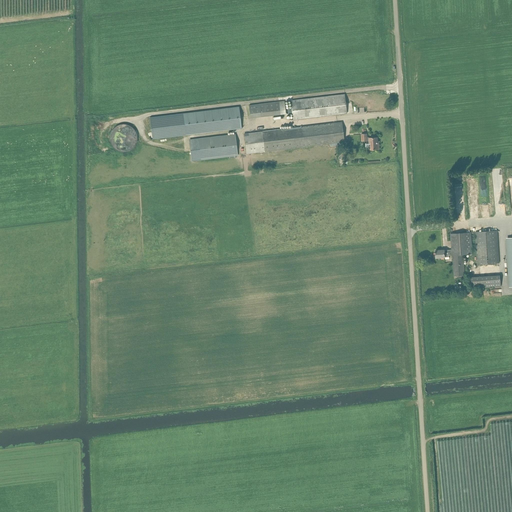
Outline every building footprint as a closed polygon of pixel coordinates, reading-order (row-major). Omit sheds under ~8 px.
[(294,120),(344,114),(347,114),(344,94),(291,101),(294,120)] [(249,106),(250,118),(286,114),(284,102),(249,106)] [(239,107),(150,118),(152,139),(241,128),(239,107)] [(247,154),(264,152),(344,142),(342,122),(333,123),(333,122),(295,127),(295,128),(244,134),(247,154)] [(118,124),(111,145),(127,150),(128,147),(132,148),(137,129),(118,124)] [(189,140),(191,161),(237,156),(234,134),(189,140)] [(379,149),(379,144),(377,144),(377,137),(367,138),(367,134),(361,134),(362,141),(369,141),(370,150),(379,149)] [(497,231),(494,231),(475,232),(478,264),(499,263),(497,231)] [(470,232),(452,234),(451,234),(452,250),(444,250),(435,251),(435,252),(435,253),(436,258),(445,257),(445,256),(453,255),(454,276),(464,276),(463,254),(471,254),(470,232)] [(468,288),(499,286),(499,275),(468,276),(468,288)]
